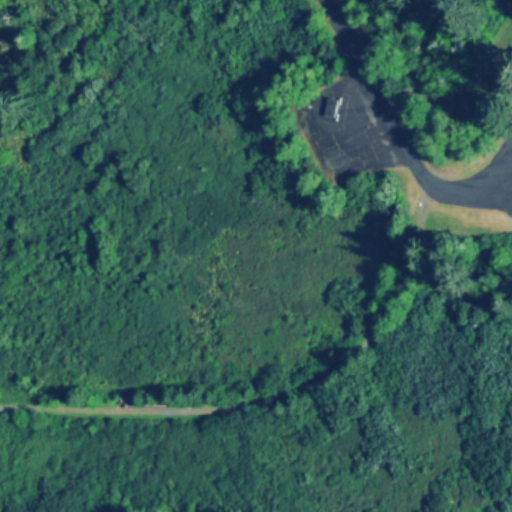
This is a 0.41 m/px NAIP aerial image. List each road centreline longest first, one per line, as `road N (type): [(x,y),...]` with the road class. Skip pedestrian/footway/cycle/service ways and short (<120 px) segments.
road 1 (residential): [(434,192),(427,238),(402,298),(358,356),(312,388),(244,407),(0,408)]
road 2 (residential): [(326,0),(434,192),(511,193)]
